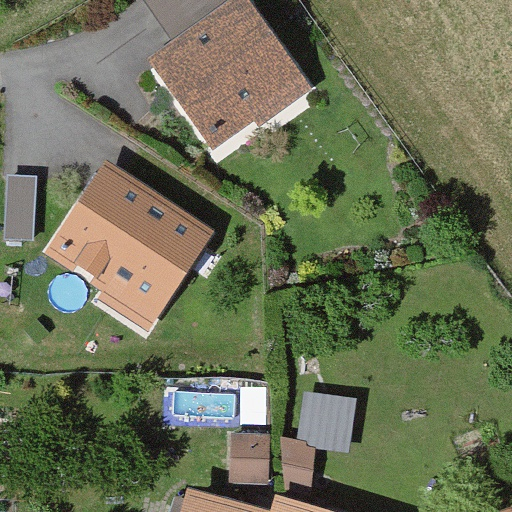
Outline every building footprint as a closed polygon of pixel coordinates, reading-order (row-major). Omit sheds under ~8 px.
[(206,0),(143,0),(165,30),(206,0)] [(244,0),(239,0),(150,62),(213,151),(305,86),(244,0)] [(107,163),(48,253),(158,324),(216,233),(107,163)] [(36,178),(8,177),(5,240),(34,242),(36,178)] [(50,334),(37,321),(26,332),(39,345),(50,334)] [(355,402),(305,394),(297,446),(314,449),(347,454),(355,402)] [(232,437),(232,482),(267,483),(268,437),(232,437)] [(297,446),(282,444),(275,490),(307,495),(314,449),(297,446)] [(251,511),(190,494),(185,511),(251,511)] [(308,511),(275,503),(272,511),(308,511)]
